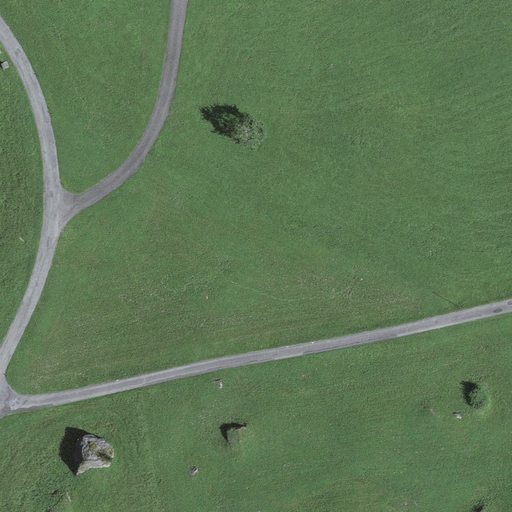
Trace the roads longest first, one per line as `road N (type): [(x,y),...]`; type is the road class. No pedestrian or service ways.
road 1 (track): [(0,404),(511,304)]
road 2 (unclassified): [(0,368),(42,263),(52,213),(41,113),(0,27)]
